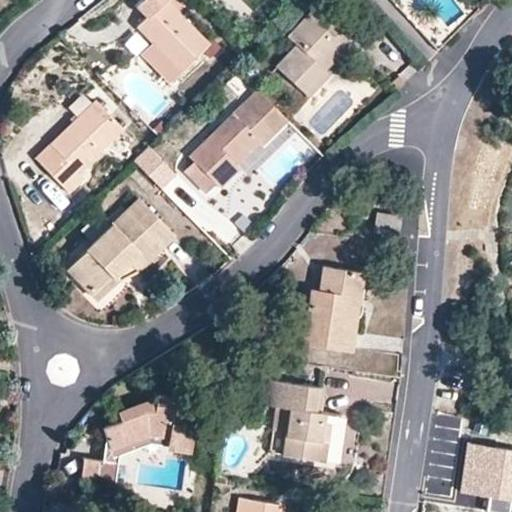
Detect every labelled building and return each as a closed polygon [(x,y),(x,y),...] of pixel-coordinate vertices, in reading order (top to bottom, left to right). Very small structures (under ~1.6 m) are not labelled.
[(137,20),(149,33),(180,66),(208,40),(169,0),(133,0),(145,12),(137,20)] [(333,52),(344,40),(324,22),(311,11),(285,40),(294,47),(278,65),(302,87),(314,74),(308,68),(327,47),(333,52)] [(180,66),(149,33),(136,46),(167,78),(180,66)] [(262,139),(284,116),(254,86),(187,152),(191,157),(179,170),(199,190),(213,177),(218,182),(238,162),(226,150),(250,127),(262,139)] [(72,171),(123,125),(96,96),(30,157),(64,194),(80,179),(72,171)] [(238,162),(262,139),(250,127),(226,150),(238,162)] [(149,146),(133,160),(159,188),(175,174),(149,146)] [(92,293),(115,270),(109,264),(122,252),(133,263),(168,228),(134,194),(64,266),(92,293)] [(393,231),(394,213),(377,211),(375,229),(393,231)] [(109,264),(115,270),(121,276),(133,263),(122,252),(109,264)] [(357,302),(360,270),(324,267),(320,290),(310,290),(304,343),(350,348),(354,319),(365,316),(365,302),(357,302)] [(280,405),(277,429),(274,451),(334,459),(341,415),(315,411),(318,383),(252,374),(248,401),(266,403),(280,405)] [(161,430),(160,443),(188,445),(199,393),(156,384),(151,392),(134,390),(111,404),(114,413),(92,426),(108,451),(120,448),(118,436),(135,428),(161,430)] [(263,427),(277,429),(280,405),(266,403),(263,427)] [(148,442),(160,443),(161,430),(135,428),(118,436),(120,448),(137,441),(135,449),(144,452),(148,442)] [(511,451),(472,446),(465,494),(511,500),(511,451)] [(78,468),(115,475),(119,458),(81,451),(78,468)] [(280,511),(281,504),(240,498),(237,511),(280,511)]
